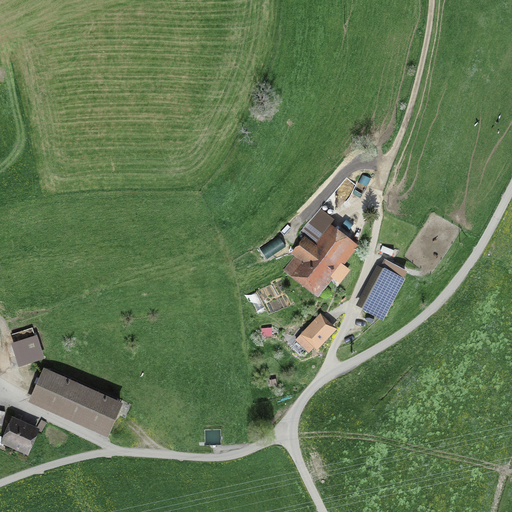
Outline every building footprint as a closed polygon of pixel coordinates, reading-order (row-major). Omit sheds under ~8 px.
[(346,195),(341,191),(330,205),(335,209),(346,195)] [(310,236),(306,241),(304,240),(293,253),(296,256),(288,266),(316,287),(328,271),(340,280),(348,270),(342,266),(357,247),(325,222),(313,239),(310,236)] [(267,259),(286,247),(279,236),(260,249),(267,259)] [(363,307),(382,317),(405,273),(384,262),(379,271),(381,272),(363,307)] [(307,334),(304,331),(297,339),(310,351),(331,330),(320,320),(307,334)] [(42,370),(31,396),(108,428),(119,402),(42,370)] [(27,453),(37,432),(15,422),(5,443),(27,453)]
